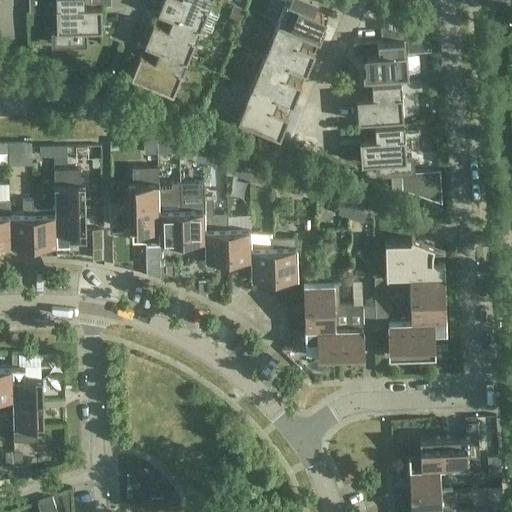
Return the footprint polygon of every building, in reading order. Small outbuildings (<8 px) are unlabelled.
[(29,0),(30,10),(56,10),(57,28),(51,28),(51,43),(86,42),(86,28),(102,28),(101,4),(100,4),(100,5),(85,5),(85,0),(29,0)] [(161,0),(157,11),(199,28),(200,28),(201,27),(200,26),(210,0),(161,0)] [(277,22),(319,40),(328,18),(327,17),(327,18),(313,12),(317,0),(285,0),(284,1),(286,2),(278,21),(277,21),(276,22),(277,22)] [(144,43),(186,60),(187,60),(187,59),(186,59),(199,28),(157,11),(144,43)] [(392,23),(406,29),(410,20),(397,14),(392,23)] [(264,54),(305,72),(306,72),(319,40),(277,22),(264,53),(263,53),(263,54),(264,54)] [(377,40),(378,53),(362,54),(363,78),(409,75),(409,73),(408,73),(407,52),(408,52),(407,38),(399,39),(398,31),(384,32),(385,40),(377,40)] [(186,60),(144,43),(131,75),(173,92),(186,60)] [(250,85),(250,86),(251,87),(292,104),(305,72),(264,54),(251,85),(250,85)] [(372,96),(357,97),(356,97),(358,120),(403,117),(401,82),(402,82),(402,81),(371,83),(372,96)] [(292,104),(251,87),(237,119),(279,136),(292,104)] [(361,162),(377,161),(378,174),(413,172),(412,157),(406,158),(403,124),(405,124),(405,123),(374,125),(375,138),(360,139),(360,138),(359,139),(361,162)] [(21,141),(8,142),(8,151),(21,150),(21,141)] [(158,152),(157,143),(144,143),(144,152),(158,152)] [(170,143),(157,143),(158,152),(171,152),(170,143)] [(66,145),(53,146),(53,155),(66,154),(66,145)] [(53,155),(53,146),(40,146),(40,155),(53,155)] [(191,157),(203,161),(207,153),(194,148),(191,157)] [(207,153),(203,161),(216,166),(219,158),(207,153)] [(157,165),(132,166),(132,182),(128,182),(128,205),(159,204),(159,200),(158,181),(157,165)] [(237,174),(249,179),(253,170),(240,166),(237,174)] [(80,168),(54,168),(55,207),(85,206),(85,183),(80,183),(80,168)] [(253,170),(249,179),(262,183),(265,175),(253,170)] [(182,239),(204,239),(205,239),(204,227),(205,227),(204,197),(204,179),(195,179),(195,199),(180,199),(181,209),(182,239)] [(302,184),(299,192),(311,197),(314,188),(302,184)] [(213,197),(204,197),(205,227),(204,227),(205,239),(204,239),(205,259),(228,258),(227,227),(228,227),(228,223),(227,212),(213,213),(213,197)] [(158,209),(159,240),(182,239),(181,209),(180,199),(159,200),(159,204),(159,209),(158,209)] [(159,204),(128,205),(129,229),(131,229),(131,241),(159,240),(158,209),(159,209),(159,204)] [(338,212),(350,217),(353,208),(341,204),(338,212)] [(85,206),(55,207),(55,212),(56,243),(83,242),(87,242),(86,230),(85,206)] [(32,208),(32,213),(33,213),(34,243),(56,243),(55,212),(55,207),(32,208)] [(353,208),(350,217),(362,221),(366,213),(353,208)] [(10,213),(0,213),(0,244),(11,244),(10,213)] [(33,213),(32,213),(10,213),(11,244),(34,243),(33,213)] [(228,227),(227,227),(228,258),(250,257),(251,257),(251,247),(251,227),(228,227)] [(272,237),(273,246),(274,277),(298,276),(297,236),(272,237)] [(374,276),(375,304),(376,328),(387,328),(388,356),(435,354),(435,332),(445,331),(445,334),(446,334),(444,259),(443,259),(443,261),(432,262),(432,253),(432,251),(433,249),(433,247),(434,245),(411,237),(410,240),(385,241),(386,276),(409,275),(411,320),(388,320),(385,317),(392,309),(381,298),(392,287),(380,276),(374,276)] [(251,257),(250,257),(251,277),(274,277),(273,246),(251,247),(251,257)] [(303,282),(304,305),(339,304),(339,303),(339,281),(303,282)] [(304,305),(305,328),(335,327),(335,326),(340,326),(363,326),(363,305),(363,303),(339,303),(339,304),(304,305)] [(340,326),(341,357),(364,356),(363,329),(376,328),(375,304),(363,305),(363,326),(340,326)] [(317,340),(317,357),(341,357),(340,326),(335,326),(335,327),(305,328),(305,354),(307,354),(306,341),(317,340)] [(12,366),(0,366),(0,410),(13,410),(12,401),(12,397),(13,396),(12,366)] [(12,397),(12,401),(43,401),(42,377),(25,377),(25,366),(12,366),(13,396),(12,397)] [(12,401),(13,410),(13,439),(37,439),(37,424),(44,424),(43,401),(12,401)] [(466,436),(443,437),(444,467),(468,466),(466,436)] [(408,442),(409,468),(440,467),(444,467),(443,437),(419,438),(420,455),(410,456),(409,442),(408,442)] [(487,456),(488,465),(500,464),(499,455),(487,456)] [(14,473),(14,464),(1,464),(1,473),(11,473),(14,473)] [(27,464),(14,464),(14,473),(27,473),(27,469),(27,464)] [(500,464),(488,465),(488,475),(500,474),(500,464)] [(409,468),(410,491),(441,490),(440,467),(409,468)] [(441,490),(410,491),(411,511),(447,511),(453,511),(452,489),(441,490)] [(493,497),(494,510),(503,509),(502,496),(493,497)]
